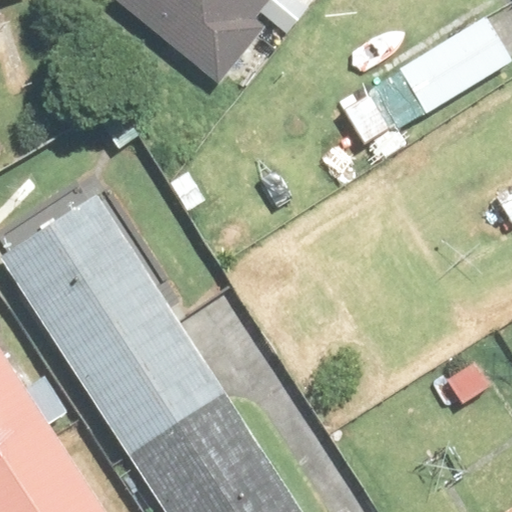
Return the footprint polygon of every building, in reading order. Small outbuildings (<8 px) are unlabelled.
[(84,0),(211,95),(282,0),(84,0)] [(511,0),(416,0),(433,27),(452,60),(511,25),(511,0)] [(511,126),(496,137),(511,160),(511,126)] [(35,232),(0,253),(0,398),(64,500),(164,438),(35,232)] [(71,511),(216,511),(169,444),(71,511)] [(23,511),(0,479),(0,511),(23,511)] [(511,511),(511,503),(497,511),(511,511)]
